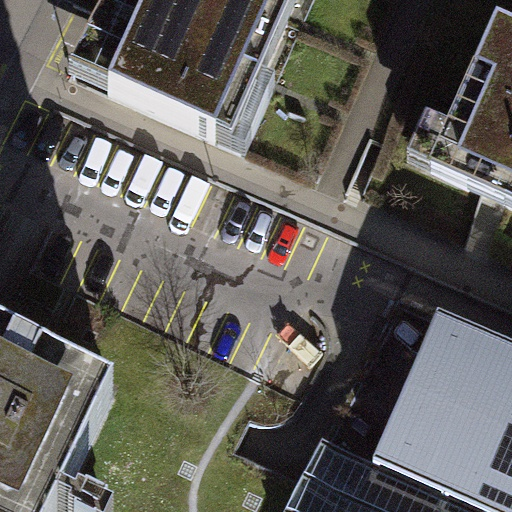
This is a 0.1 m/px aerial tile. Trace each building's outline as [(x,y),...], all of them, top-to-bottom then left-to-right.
[(153,0),(119,76),(109,99),(216,146),(279,0),(153,0)] [(511,34),(497,28),(454,126),(417,110),(395,160),(492,202),(511,211),(511,34)] [(374,467),(475,511),(511,511),(511,353),(439,321),(374,467)] [(59,511),(114,399),(0,344),(0,511),(59,511)] [(475,511),(374,467),(323,442),(286,511),(475,511)]
